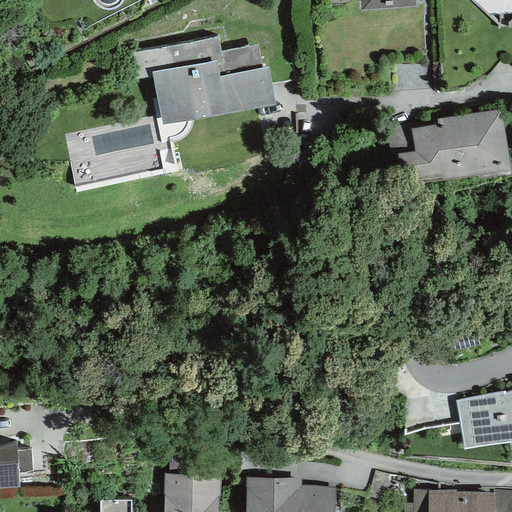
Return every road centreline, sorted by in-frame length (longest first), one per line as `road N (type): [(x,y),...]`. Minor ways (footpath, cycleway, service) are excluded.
road 1 (track): [(349,458),(158,413),(84,407),(34,418)]
road 2 (residential): [(511,369),(482,381),(436,374),(424,357),(451,319),(511,299)]
road 3 (residential): [(384,99),(511,87)]
